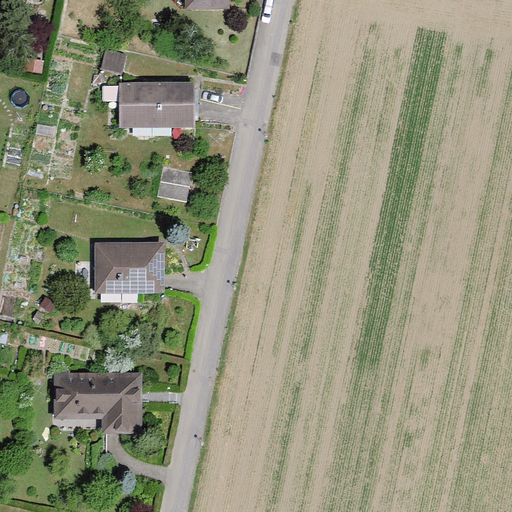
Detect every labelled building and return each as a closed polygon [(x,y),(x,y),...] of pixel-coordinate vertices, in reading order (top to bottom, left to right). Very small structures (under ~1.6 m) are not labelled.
[(231,0),(188,0),(189,15),(231,15),(231,0)] [(125,60),(105,56),(101,76),(121,80),(125,60)] [(199,134),(198,89),(122,90),(122,134),(199,134)] [(169,247),(99,246),(98,300),(168,301),(169,247)] [(145,381),(58,382),(59,428),(103,427),(104,440),(146,439),(145,381)]
